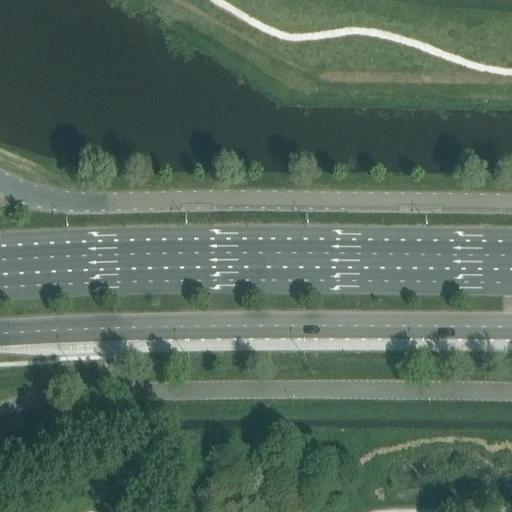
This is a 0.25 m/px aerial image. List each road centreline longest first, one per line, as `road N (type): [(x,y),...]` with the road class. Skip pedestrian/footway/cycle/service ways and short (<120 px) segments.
road 1 (tertiary): [(511,203),(86,202),(41,198),(0,182)]
road 2 (trunk): [(0,334),(511,327)]
road 3 (trunk): [(511,256),(0,260)]
